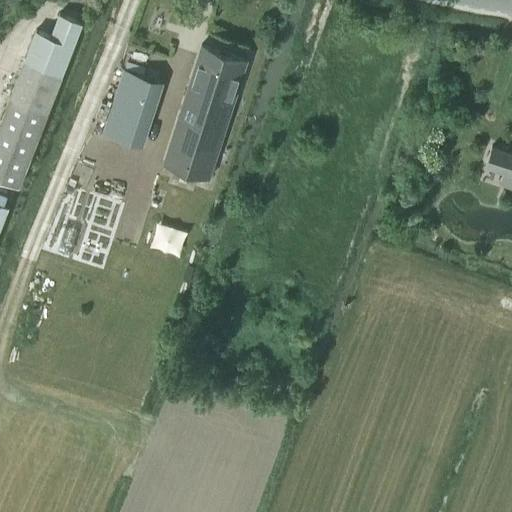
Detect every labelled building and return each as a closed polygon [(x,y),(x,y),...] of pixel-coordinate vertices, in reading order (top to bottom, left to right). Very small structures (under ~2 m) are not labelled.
[(0,120),(0,177),(18,184),(82,21),(59,13),(51,35),(35,29),(0,120)] [(163,161),(209,176),(247,58),(201,43),(163,161)] [(145,142),(165,81),(126,68),(106,129),(145,142)] [(485,166),(511,174),(511,151),(492,145),(485,166)] [(195,195),(199,181),(170,173),(166,187),(195,195)] [(0,185),(0,195),(8,197),(10,188),(0,185)] [(0,200),(0,230),(10,205),(0,200)] [(182,252),(189,229),(159,219),(152,243),(182,252)]
